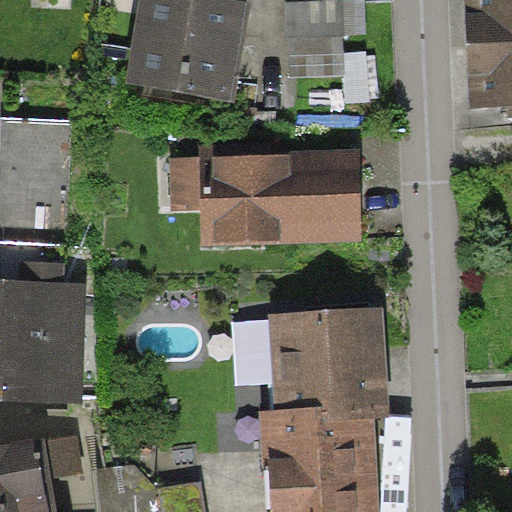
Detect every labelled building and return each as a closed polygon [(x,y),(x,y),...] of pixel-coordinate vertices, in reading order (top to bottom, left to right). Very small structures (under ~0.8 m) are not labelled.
[(262,14),(193,0),(159,0),(144,77),(245,97),(262,14)] [(295,0),(295,71),(362,71),(362,0),(295,0)] [(511,0),(472,0),(479,116),(511,114),(511,0)] [(5,118),(3,237),(74,238),(76,119),(5,118)] [(374,237),(371,158),(182,166),(184,219),(230,217),(231,243),(374,237)] [(90,291),(0,290),(0,403),(90,404),(90,291)] [(395,511),(389,421),(403,420),(396,312),(286,319),(293,417),(272,419),(278,511),(395,511)] [(70,511),(56,441),(0,452),(0,511),(70,511)] [(147,473),(104,477),(107,511),(211,511),(209,486),(166,490),(147,473)]
